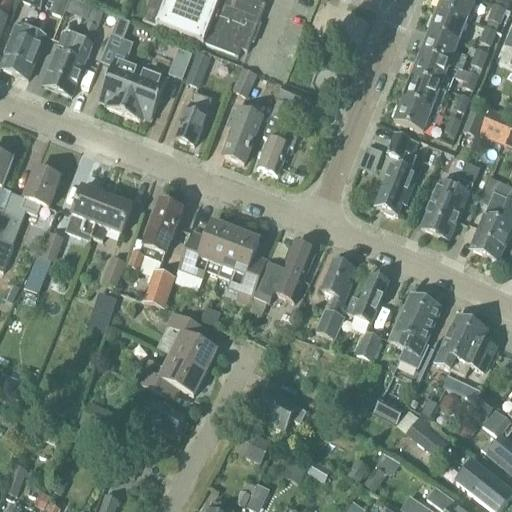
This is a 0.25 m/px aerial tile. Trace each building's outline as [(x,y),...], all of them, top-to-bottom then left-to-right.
[(45,0),(20,0),(19,4),(40,13),(45,0)] [(64,17),(69,3),(62,0),(45,0),(44,4),(53,7),(49,16),(61,21),(60,23),(61,23),(64,17)] [(151,0),(142,25),(156,30),(155,30),(203,49),(238,62),(241,54),(247,56),(265,9),(242,0),(151,0)] [(467,25),(476,3),(468,0),(442,0),(437,14),(467,25)] [(70,2),(69,3),(64,17),(71,20),(77,5),(70,2)] [(488,24),(498,28),(504,14),(494,10),(488,24)] [(458,48),(467,25),(437,14),(433,24),(431,23),(428,32),(430,33),(429,36),(458,48)] [(117,22),(111,39),(123,44),(129,26),(117,22)] [(87,27),(80,42),(90,47),(97,31),(87,27)] [(0,73),(14,79),(31,36),(17,31),(13,40),(0,72),(0,73)] [(479,47),(489,50),(495,36),(485,32),(479,47)] [(45,42),(31,36),(14,79),(28,85),(41,52),(45,42)] [(429,36),(420,59),(449,70),(458,48),(429,36)] [(65,38),(60,48),(56,58),(43,91),(57,96),(78,44),(65,38)] [(78,44),(57,96),(71,102),(85,69),(84,69),(92,49),(78,44)] [(178,53),(168,79),(182,84),(192,59),(178,53)] [(470,69),(481,73),(486,59),(476,55),(470,69)] [(198,58),(187,87),(199,93),(211,63),(198,58)] [(446,79),(449,70),(420,59),(416,69),(413,68),(410,77),(412,78),(411,82),(447,96),(453,81),(446,79)] [(123,119),(140,74),(114,64),(98,105),(107,109),(106,113),(123,119)] [(166,84),(140,74),(123,119),(139,126),(141,122),(150,126),(166,84)] [(241,75),(231,97),(245,103),(255,80),(241,75)] [(461,91),(472,96),(477,81),(467,77),(461,91)] [(439,118),(447,96),(411,82),(402,104),(432,115),(439,118)] [(284,91),(278,107),(271,121),(283,126),(289,112),(307,120),(314,104),(284,91)] [(186,116),(175,144),(195,151),(206,123),(213,105),(193,98),(187,116),(186,116)] [(453,114),(463,118),(469,104),(458,100),(453,114)] [(439,118),(432,115),(402,104),(398,114),(396,113),(392,122),(395,123),(393,127),(423,139),(428,126),(434,129),(439,118)] [(475,143),(487,112),(474,107),(462,138),(475,143)] [(502,150),(511,126),(511,122),(488,113),(477,139),(502,150)] [(235,133),(224,162),(244,169),(259,131),(246,126),(248,118),(236,114),(229,130),(235,133)] [(444,136),(454,140),(460,126),(449,122),(444,136)] [(511,126),(502,150),(511,153),(511,126)] [(275,129),(268,127),(262,142),(268,144),(257,174),(277,182),(288,152),(292,154),(296,144),(273,135),(275,129)] [(405,156),(394,139),(387,157),(402,164),(405,156)] [(0,192),(2,193),(12,165),(0,160),(0,192)] [(394,219),(398,221),(403,208),(406,209),(423,168),(411,162),(405,178),(391,172),(375,212),(386,216),(387,219),(392,221),(394,219)] [(41,211),(48,214),(60,184),(35,175),(24,205),(20,215),(36,222),(41,211)] [(420,233),(435,239),(454,194),(458,183),(450,179),(448,183),(443,181),(435,199),(434,199),(420,233)] [(454,194),(435,239),(449,245),(463,211),(474,186),(460,179),(458,183),(454,194)] [(91,244),(107,202),(82,193),(71,222),(85,227),(80,239),(91,244)] [(511,195),(508,204),(484,260),(498,266),(511,234),(511,195)] [(469,254),(484,260),(508,204),(493,198),(469,254)] [(131,212),(107,202),(91,244),(102,248),(106,236),(121,241),(131,212)] [(139,259),(144,261),(138,275),(152,281),(154,277),(157,278),(161,267),(164,260),(170,246),(182,216),(160,208),(144,252),(142,251),(139,259)] [(19,222),(4,217),(0,226),(0,279),(2,281),(14,252),(9,249),(19,222)] [(218,282),(222,272),(235,236),(211,227),(202,251),(189,246),(178,274),(203,283),(205,277),(218,282)] [(259,246),(235,236),(222,272),(234,277),(228,293),(238,297),(235,305),(248,311),(263,274),(250,269),(259,246)] [(40,262),(53,267),(62,245),(49,240),(40,262)] [(274,295),(291,302),(298,286),(303,287),(315,258),(293,250),(283,273),(268,267),(253,303),(268,309),(274,295)] [(127,271),(138,275),(144,261),(139,259),(132,256),(127,271)] [(102,286),(116,292),(124,269),(111,264),(102,286)] [(329,313),(340,317),(351,289),(347,288),(352,274),(332,267),(320,296),(334,302),(329,313)] [(142,307),(163,314),(173,284),(157,278),(154,277),(152,281),(142,307)] [(370,281),(359,306),(353,303),(346,319),(353,322),(371,329),(376,317),(388,289),(370,281)] [(390,348),(404,355),(425,309),(423,308),(422,305),(417,303),(414,304),(410,302),(394,337),(395,338),(390,348)] [(425,309),(404,355),(399,364),(419,373),(429,351),(425,350),(440,316),(437,314),(436,312),(431,309),(428,310),(425,309)] [(206,311),(200,327),(215,332),(221,317),(206,311)] [(316,338),(334,345),(343,323),(325,315),(316,338)] [(171,362),(205,379),(216,356),(194,345),(200,332),(174,319),(168,332),(182,339),(171,362)] [(450,376),(472,330),(469,329),(469,327),(463,324),(461,325),(456,323),(440,359),(436,369),(450,376)] [(474,331),(472,330),(450,376),(465,382),(469,372),(470,372),(487,337),(483,335),(482,332),(476,330),(474,331)] [(356,361),(372,366),(380,344),(365,338),(356,361)] [(194,402),(205,379),(171,362),(164,375),(150,367),(138,390),(165,403),(170,395),(178,399),(179,395),(194,402)] [(456,387),(446,383),(443,392),(452,396),(456,387)] [(284,438),(290,425),(300,430),(306,418),(296,413),(296,412),(267,397),(254,423),(284,438)] [(460,409),(458,400),(451,397),(444,399),(439,409),(441,416),(447,419),(454,418),(460,409)] [(482,398),(471,411),(486,423),(497,409),(482,398)] [(368,400),(362,411),(373,417),(379,405),(368,400)] [(142,401),(132,421),(144,427),(143,428),(173,442),(184,421),(154,406),(154,407),(142,401)] [(385,425),(396,431),(404,415),(393,409),(382,403),(374,419),(385,425)] [(438,407),(428,403),(421,418),(430,422),(438,407)] [(78,429),(109,443),(120,419),(89,405),(78,429)] [(510,428),(495,416),(482,431),(496,444),(510,428)] [(417,420),(404,435),(436,460),(448,446),(417,420)] [(238,461),(258,471),(267,452),(247,442),(238,461)] [(511,450),(502,442),(493,453),(486,448),(480,455),(511,480),(511,450)] [(134,484),(142,461),(121,453),(113,476),(134,484)] [(293,456),(281,480),(298,488),(310,464),(293,456)] [(356,464),(346,481),(358,488),(368,471),(356,464)] [(324,487),(330,476),(313,466),(307,477),(324,487)] [(4,497),(16,502),(27,475),(15,470),(4,497)] [(364,488),(375,496),(387,480),(376,471),(364,488)] [(472,500),(487,511),(503,511),(511,501),(487,481),(478,475),(464,493),(472,500)] [(460,511),(435,493),(426,505),(435,511),(460,511)] [(240,494),(234,508),(243,511),(250,499),(240,494)] [(114,511),(115,506),(104,501),(101,511),(114,511)] [(401,511),(422,511),(408,502),(401,511)]
